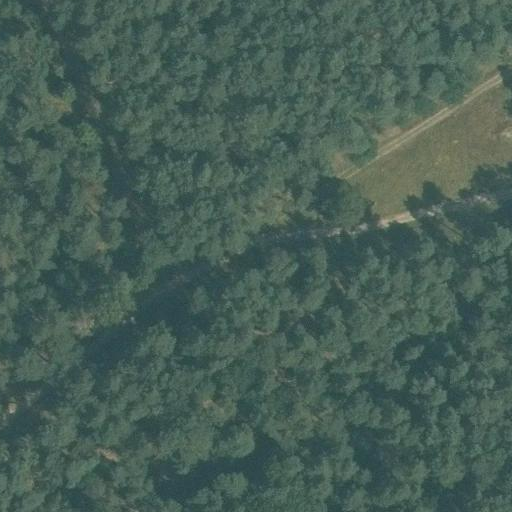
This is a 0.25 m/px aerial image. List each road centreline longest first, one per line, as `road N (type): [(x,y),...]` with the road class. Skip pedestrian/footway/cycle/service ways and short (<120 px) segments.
road 1 (track): [(0,424),(167,291),(254,244),(511,195)]
road 2 (track): [(254,244),(511,77)]
